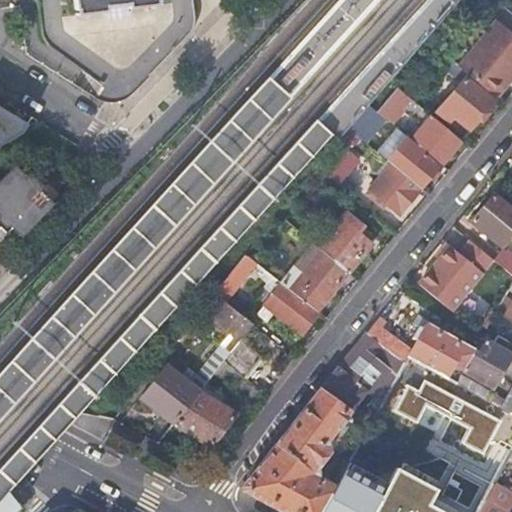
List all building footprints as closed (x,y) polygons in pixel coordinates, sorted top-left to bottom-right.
[(72,0),(75,19),(118,13),(157,9),(156,0),(72,0)] [(458,67),(495,98),(511,77),(511,33),(495,20),(469,53),(458,67)] [(459,46),(448,59),(458,67),(469,53),(459,46)] [(0,423),(194,210),(295,100),(268,76),(0,371),(0,423)] [(438,111),(445,117),(450,112),(460,121),(470,128),(494,100),(466,78),(438,111)] [(369,105),(381,115),(392,124),(404,108),(420,121),(427,113),(390,81),(369,105)] [(369,105),(349,129),(356,135),(369,119),(374,123),(381,115),(369,105)] [(0,107),(0,143),(21,132),(27,123),(0,107)] [(456,126),(460,121),(450,112),(445,117),(456,126)] [(425,151),(440,164),(460,140),(432,116),(411,140),(425,151)] [(81,414),(334,134),(316,118),(0,465),(0,502),(11,491),(81,414)] [(338,142),(344,148),(356,135),(349,129),(338,142)] [(391,164),(420,188),(437,167),(422,154),(425,151),(411,140),(406,136),(386,160),(391,164)] [(317,167),(324,173),(338,184),(358,160),(344,148),(338,142),(317,167)] [(398,214),(420,188),(391,164),(369,190),(373,194),(371,197),(383,207),(387,204),(398,214)] [(317,167),(301,186),(308,192),(324,173),(317,167)] [(0,256),(32,224),(51,204),(44,198),(45,197),(41,193),(44,190),(31,177),(27,181),(15,170),(0,185),(0,220),(6,226),(9,224),(13,227),(6,234),(0,228),(0,256)] [(511,235),(511,207),(495,193),(471,221),(502,247),(511,235)] [(283,208),(278,214),(282,217),(287,211),(283,208)] [(342,219),(318,247),(322,250),(349,272),(372,244),(342,219)] [(493,260),(471,242),(461,254),(452,246),(418,285),(450,311),(493,260)] [(294,266),(280,282),(282,284),(316,311),(349,272),(322,250),(303,273),(294,266)] [(496,262),(511,275),(511,254),(507,250),(496,262)] [(245,255),(214,294),(226,303),(229,300),(235,293),(238,288),(258,265),(245,255)] [(274,277),(262,268),(256,275),(268,284),(274,277)] [(300,334),(318,313),(316,311),(282,284),(257,314),(267,322),(274,313),(300,334)] [(214,294),(201,310),(233,336),(239,341),(253,324),(239,314),(226,303),(214,294)] [(229,300),(226,303),(239,314),(242,310),(229,300)] [(493,389),(511,356),(511,343),(497,335),(492,343),(486,340),(479,353),(427,324),(426,326),(422,323),(413,337),(417,340),(411,351),(382,328),(385,324),(379,319),(366,334),(406,364),(409,358),(448,379),(455,367),(493,389)] [(242,489),(284,511),(320,511),(335,488),(320,478),(317,467),(321,462),(325,464),(334,454),(330,451),(328,443),(326,441),(364,395),(366,392),(373,398),(382,404),(406,364),(366,334),(242,489)] [(239,341),(233,336),(224,347),(230,352),(239,341)] [(230,352),(223,361),(239,374),(245,378),(262,359),(239,341),(230,352)] [(217,369),(232,382),(239,374),(223,361),(217,369)] [(140,396),(174,423),(199,392),(173,372),(177,368),(172,364),(169,368),(165,365),(140,396)] [(228,388),(254,409),(259,402),(265,395),(245,378),(239,374),(232,382),(228,388)] [(461,443),(482,454),(499,421),(423,381),(418,390),(408,384),(394,410),(417,421),(425,405),(469,428),(461,443)] [(511,413),(511,388),(501,408),(511,413)] [(199,392),(174,423),(211,446),(236,415),(199,392)] [(372,400),(373,398),(366,392),(364,395),(372,400)] [(443,511),(430,505),(438,490),(397,468),(385,490),(375,509),(380,511),(443,511)] [(380,511),(375,509),(385,490),(345,469),(335,488),(320,511),(380,511)] [(511,492),(494,483),(477,511),(504,511),(511,499),(511,492)]
